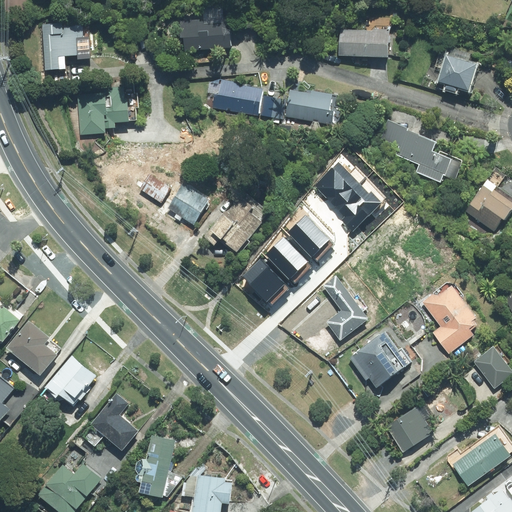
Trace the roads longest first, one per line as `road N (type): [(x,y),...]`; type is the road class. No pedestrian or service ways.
road 1 (secondary): [(345,511),(69,226),(0,106)]
road 2 (residential): [(284,53),(511,120)]
road 3 (unknown): [(139,57),(176,74),(254,65),(284,53)]
